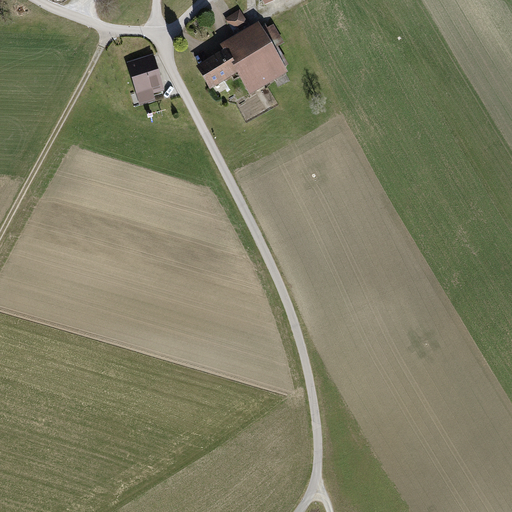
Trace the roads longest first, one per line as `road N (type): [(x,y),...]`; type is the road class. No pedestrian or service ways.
road 1 (track): [(298,511),(317,485),(311,382),(268,256),(158,39),(108,29)]
road 2 (track): [(108,29),(0,238)]
